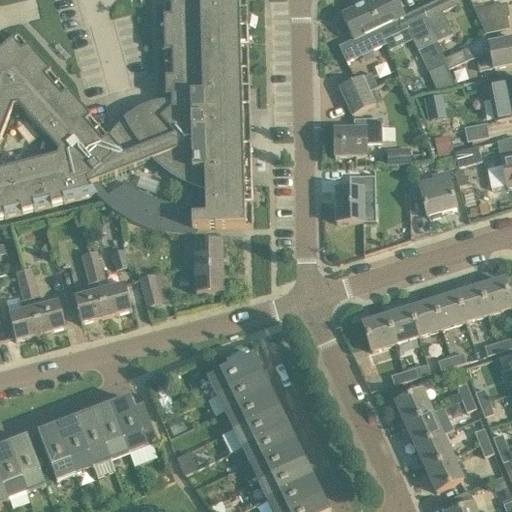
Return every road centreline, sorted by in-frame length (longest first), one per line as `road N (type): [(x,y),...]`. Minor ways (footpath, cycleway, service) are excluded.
road 1 (residential): [(309,301),(298,0)]
road 2 (residential): [(403,505),(309,301)]
road 3 (residential): [(309,301),(511,237)]
road 4 (residential): [(113,353),(309,301)]
road 5 (residential): [(345,511),(265,352)]
road 6 (residential): [(0,435),(114,391),(113,353)]
